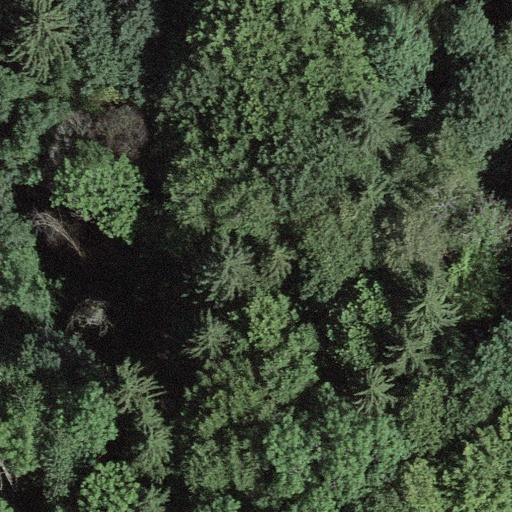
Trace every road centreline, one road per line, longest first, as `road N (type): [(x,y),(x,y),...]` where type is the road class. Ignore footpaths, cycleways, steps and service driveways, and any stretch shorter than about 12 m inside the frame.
road 1 (track): [(177,0),(181,511)]
road 2 (track): [(310,0),(388,77),(511,255)]
